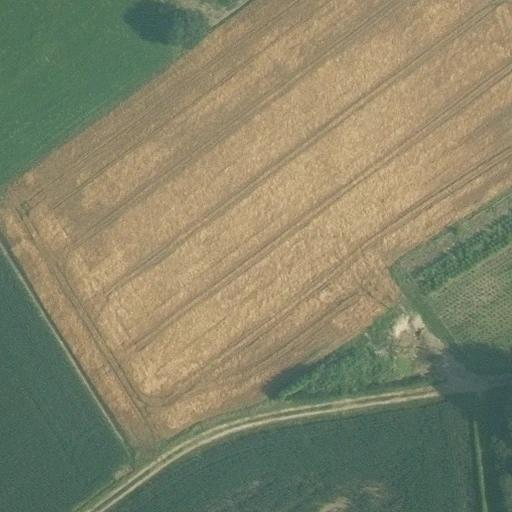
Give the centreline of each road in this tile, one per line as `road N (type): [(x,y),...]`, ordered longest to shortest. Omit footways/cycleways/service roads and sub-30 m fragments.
road 1 (track): [(91,511),(203,429),(245,414),(311,400),(511,384)]
road 2 (track): [(480,388),(494,511)]
